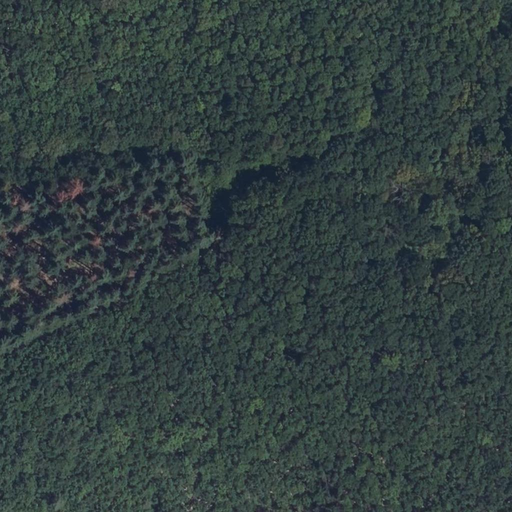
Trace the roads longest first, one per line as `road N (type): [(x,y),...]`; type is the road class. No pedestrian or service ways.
road 1 (track): [(0,353),(156,284),(330,183),(371,148)]
road 2 (track): [(511,272),(443,254),(371,148)]
road 3 (track): [(371,148),(462,67),(497,0)]
